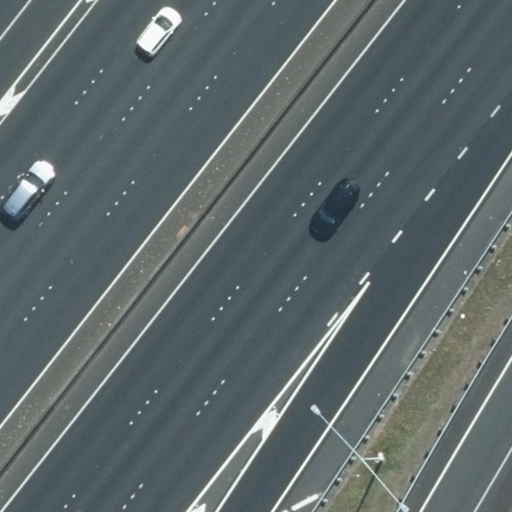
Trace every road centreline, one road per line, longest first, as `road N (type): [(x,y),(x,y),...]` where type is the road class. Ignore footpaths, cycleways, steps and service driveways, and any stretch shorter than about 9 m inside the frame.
road 1 (motorway): [(464,0),(62,511)]
road 2 (motorway): [(511,66),(395,290),(246,511)]
road 3 (motorway): [(0,356),(279,0)]
